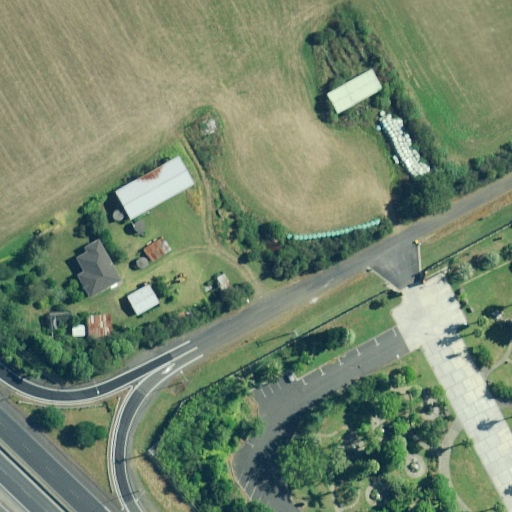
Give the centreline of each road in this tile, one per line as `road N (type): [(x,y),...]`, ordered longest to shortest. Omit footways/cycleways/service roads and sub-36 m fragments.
road 1 (unclassified): [(511,179),(206,340)]
road 2 (motorway): [(0,369),(49,391),(92,391),(206,340)]
road 3 (motorway): [(206,340),(140,387),(122,416),(119,481),(133,511)]
road 4 (motorway): [(0,424),(89,511)]
